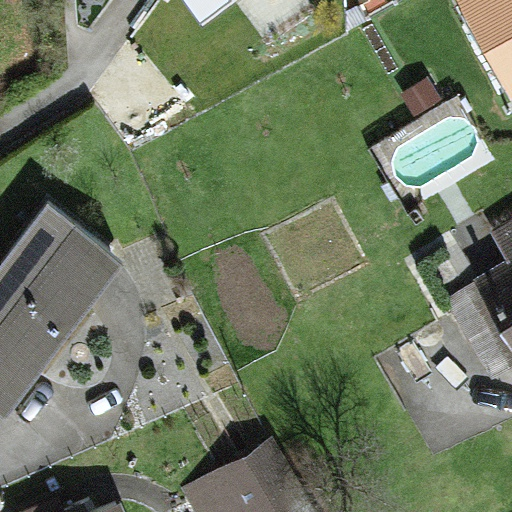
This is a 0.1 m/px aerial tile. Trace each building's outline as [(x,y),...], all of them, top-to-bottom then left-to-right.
[(511,0),(458,0),(458,1),(511,99),(511,98),(511,0)] [(474,283),(511,346),(511,210),(484,227),(506,264),(474,283)] [(39,211),(0,261),(0,385),(99,257),(39,211)] [(305,511),(263,443),(181,492),(192,511),(305,511)] [(115,511),(111,500),(78,511),(115,511)]
